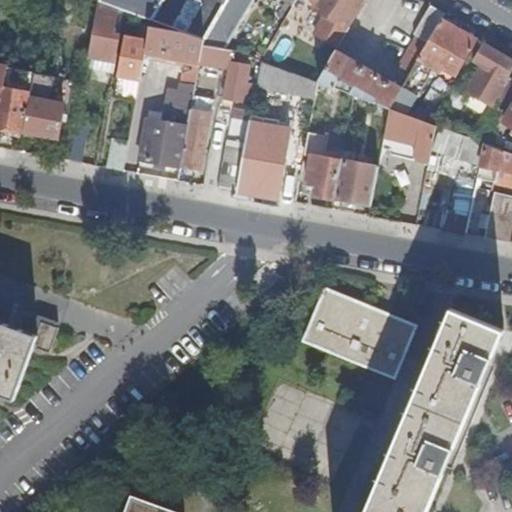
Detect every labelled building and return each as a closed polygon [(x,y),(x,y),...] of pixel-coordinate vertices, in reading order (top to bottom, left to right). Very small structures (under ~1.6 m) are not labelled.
[(103,0),(102,3),(119,10),(132,14),(154,22),(166,0),(103,0)] [(166,0),(154,22),(188,35),(206,42),(221,17),(230,0),(166,0)] [(230,0),(221,17),(206,42),(229,50),(256,0),(230,0)] [(292,14),(299,0),(283,0),(283,1),(289,5),(286,10),(292,14)] [(317,35),(341,49),(351,30),(348,28),(364,0),(299,0),(292,14),(290,16),(306,25),(315,9),(327,16),(317,35)] [(102,3),(98,22),(91,59),(89,69),(95,70),(97,60),(118,63),(123,38),(115,36),(119,10),(102,3)] [(413,75),(443,22),(447,15),(433,7),(417,36),(420,38),(402,69),(413,75)] [(132,14),(130,24),(153,29),(154,22),(132,14)] [(476,41),(443,22),(413,75),(404,90),(393,111),(409,117),(427,84),(417,79),(420,74),(426,77),(431,67),(442,72),(444,67),(456,74),(466,57),(467,58),(476,41)] [(188,35),(153,29),(152,35),(148,52),(157,54),(156,59),(196,68),(194,73),(185,76),(183,82),(200,77),(202,65),(205,48),(206,42),(188,35)] [(148,57),(148,52),(152,35),(146,34),(144,42),(129,39),(123,77),(143,81),(148,57)] [(496,134),(503,122),(511,106),(511,83),(509,82),(511,76),(511,60),(486,45),(476,62),(486,68),(471,93),(494,107),(475,141),(483,144),(488,146),(496,134)] [(226,100),(256,106),(259,88),(249,86),(252,68),(237,65),(238,61),(234,60),(236,53),(205,48),(202,65),(200,77),(199,80),(194,106),(201,107),(208,66),(231,70),(226,100)] [(404,90),(338,54),(320,84),(357,98),(393,111),(404,90)] [(118,63),(97,60),(95,70),(116,74),(118,63)] [(259,88),(318,100),(320,84),(264,63),(259,88)] [(0,128),(27,134),(33,101),(37,75),(0,67),(0,128)] [(143,81),(123,77),(119,97),(139,101),(143,81)] [(194,106),(199,80),(184,85),(182,91),(172,93),(169,110),(192,115),(194,106)] [(66,107),(33,101),(27,134),(60,140),(66,107)] [(194,106),(192,115),(190,129),(182,168),(201,172),(211,115),(200,113),(201,107),(194,106)] [(393,111),(388,138),(420,146),(417,158),(432,161),(439,128),(429,124),(409,117),(393,111)] [(151,122),(150,122),(143,161),(158,164),(157,169),(167,171),(168,166),(182,168),(190,129),(164,125),(166,117),(152,114),(151,122)] [(506,124),(503,122),(496,134),(503,138),(509,126),(506,124)] [(79,125),(72,164),(85,166),(92,127),(79,125)] [(263,127),(259,146),(249,145),(240,195),(280,202),(290,152),(278,150),(282,130),(263,127)] [(502,151),(507,140),(503,138),(496,134),(488,146),(502,151)] [(316,197),(337,201),(344,164),(338,163),(327,161),(328,153),(331,139),(311,136),(307,157),(313,158),(308,184),(318,186),(316,197)] [(420,146),(388,138),(385,150),(417,158),(420,146)] [(223,192),(240,195),(249,145),(233,141),(223,192)] [(479,180),(511,187),(511,154),(502,151),(488,146),(487,150),(479,180)] [(115,171),(126,174),(130,149),(119,147),(115,171)] [(339,155),(328,153),(327,161),(338,163),(339,155)] [(382,169),(345,163),(344,164),(337,201),(374,208),(382,169)] [(490,240),(511,244),(511,197),(497,195),(490,240)] [(440,213),(440,231),(465,232),(466,214),(440,213)] [(394,382),(416,332),(327,293),(306,344),(394,382)] [(429,511),(503,338),(453,316),(371,511),(429,511)] [(52,354),(61,330),(45,324),(39,338),(0,323),(0,395),(17,401),(37,349),(52,354)] [(130,511),(167,511),(135,500),(130,511)]
